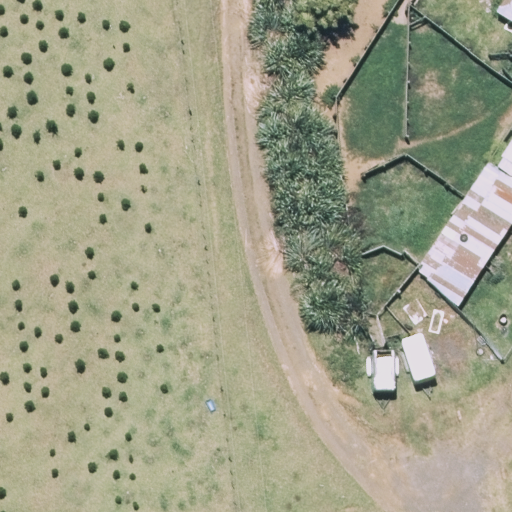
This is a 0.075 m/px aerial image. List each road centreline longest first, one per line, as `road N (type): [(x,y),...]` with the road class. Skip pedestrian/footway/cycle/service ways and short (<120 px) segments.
road 1 (track): [(407,511),(327,410),(267,278),(242,151),(238,0)]
road 2 (track): [(511,413),(422,511)]
